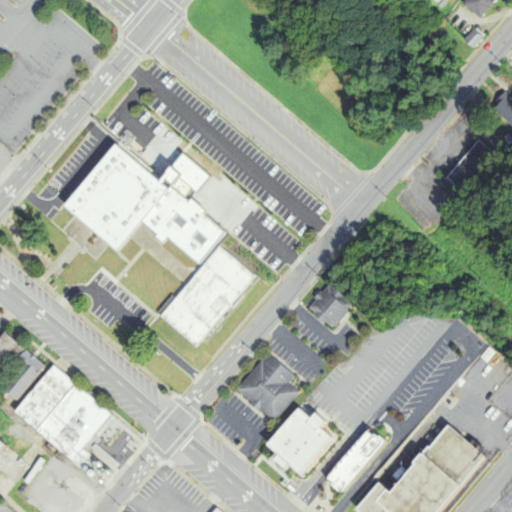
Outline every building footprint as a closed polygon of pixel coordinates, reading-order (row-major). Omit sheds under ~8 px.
[(456,4),(459,0),(491,0),(474,20),(456,4)] [(459,39),(469,28),(479,38),(469,49),(459,39)] [(489,108),(492,105),(491,103),(501,92),(511,101),(511,121),(508,126),(489,108)] [(438,175),(474,139),(492,157),(456,193),(438,175)] [(66,201),(117,142),(170,187),(172,184),(178,177),(193,189),(187,196),(185,199),(225,233),(198,265),(166,239),(163,236),(158,242),(151,236),(153,233),(138,222),(118,245),(76,210),(66,201)] [(195,346),(255,276),(218,245),(183,285),(158,315),(195,346)] [(306,306),(312,299),(309,297),(315,290),(317,292),(324,284),(346,302),(340,309),(343,311),(334,321),(332,319),(327,325),(321,319),(319,322),(309,313),(311,311),(306,306)] [(0,378),(24,349),(6,334),(0,341),(0,378)] [(271,418),(296,389),(286,381),(293,373),(266,351),(234,388),(248,400),(246,402),(253,408),(256,405),(271,418)] [(17,402),(46,369),(26,352),(17,362),(23,367),(3,390),(17,402)] [(79,388),(56,369),(18,414),(40,433),(79,388)] [(75,462),(113,417),(79,388),(40,433),(75,462)] [(300,473),(332,437),(320,426),(324,421),(315,413),(310,420),(298,409),(268,444),(278,453),(273,459),(284,469),(289,463),(300,473)] [(357,511),(437,511),(483,458),(445,426),(387,494),(377,486),(356,511),(357,511)] [(342,493),(383,441),(367,428),(326,480),(342,493)] [(202,511),(214,499),(228,511),(202,511)]
